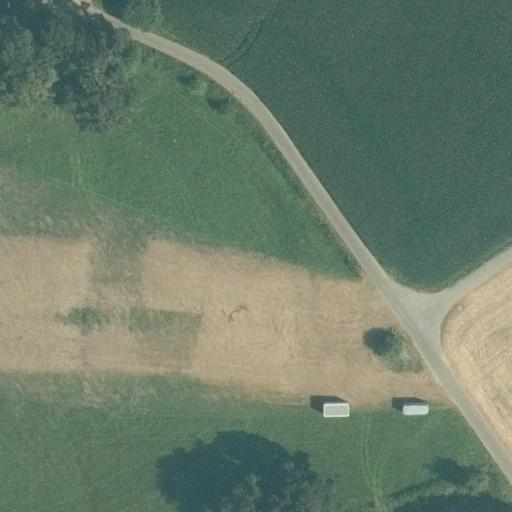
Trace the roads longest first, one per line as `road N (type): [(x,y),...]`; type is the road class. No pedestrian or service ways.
road 1 (unclassified): [(511,470),(259,114),(189,59),(60,0)]
road 2 (track): [(511,254),(410,323)]
